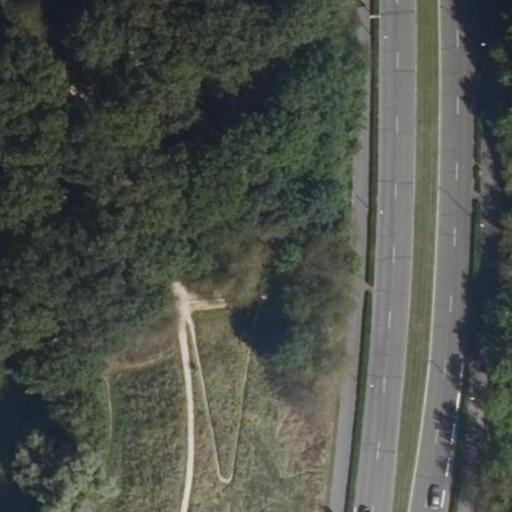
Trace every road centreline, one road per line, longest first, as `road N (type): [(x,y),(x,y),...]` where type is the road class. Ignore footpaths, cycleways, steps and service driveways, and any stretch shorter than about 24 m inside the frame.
road 1 (primary): [(393,0),(398,105),(389,300),(369,511)]
road 2 (primary): [(429,511),(451,289),(455,0)]
road 3 (track): [(179,312),(189,415),(179,511)]
